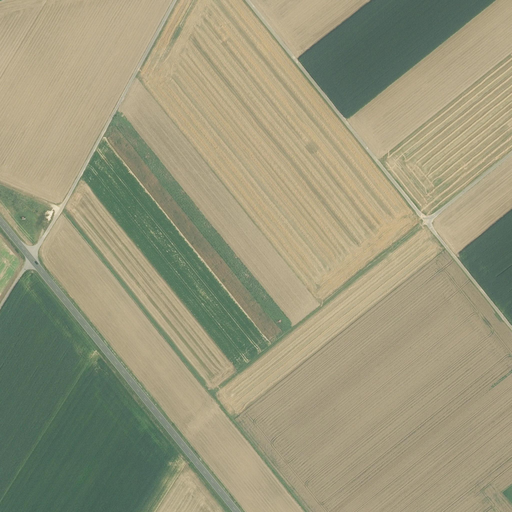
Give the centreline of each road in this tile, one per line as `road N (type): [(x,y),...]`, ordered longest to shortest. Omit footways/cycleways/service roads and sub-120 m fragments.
road 1 (track): [(247,0),(511,327)]
road 2 (trunk): [(236,511),(0,220)]
road 3 (track): [(0,310),(175,0)]
